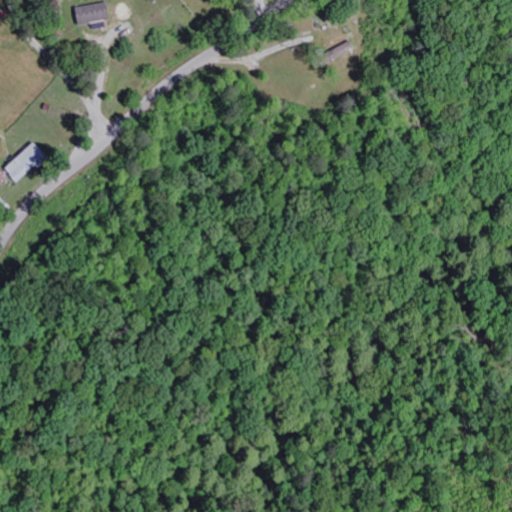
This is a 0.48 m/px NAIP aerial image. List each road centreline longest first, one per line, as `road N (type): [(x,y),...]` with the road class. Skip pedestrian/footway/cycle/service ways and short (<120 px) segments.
road 1 (residential): [(0,243),(32,200),(149,96),(283,0)]
road 2 (residential): [(105,137),(12,0)]
